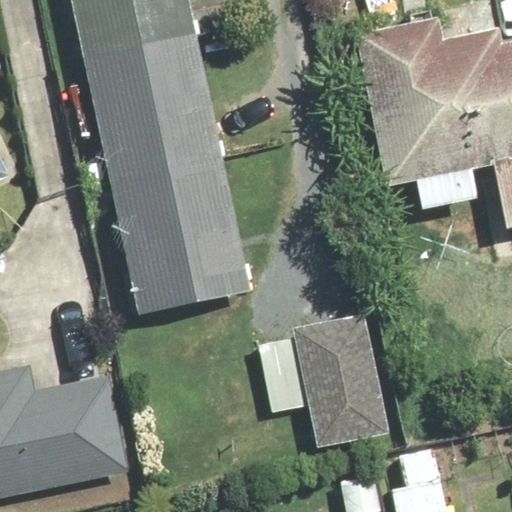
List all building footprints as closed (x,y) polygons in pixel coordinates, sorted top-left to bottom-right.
[(259,293),(196,0),(79,0),(147,317),(259,293)] [(425,184),(430,213),(484,203),(479,174),(503,170),(511,217),(511,33),(446,45),(442,23),(364,37),(392,190),(425,184)] [(0,188),(21,179),(0,135),(0,188)] [(373,316),(300,328),(302,339),(229,352),(241,420),(314,407),(322,450),(394,437),(373,316)] [(50,357),(0,366),(0,501),(136,474),(117,378),(57,390),(50,357)] [(452,511),(441,451),(402,459),(404,472),(345,483),(349,511),(394,511),(395,511),(452,511)]
